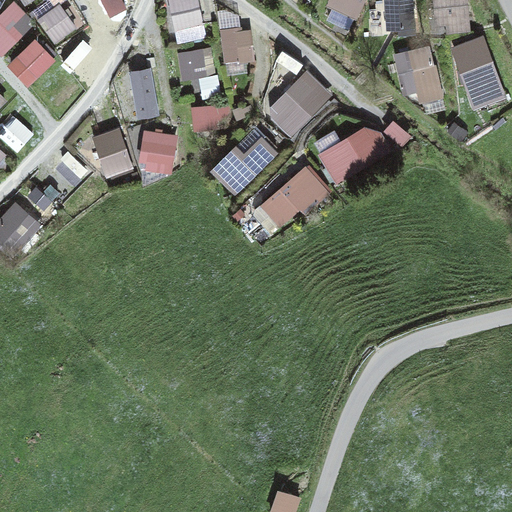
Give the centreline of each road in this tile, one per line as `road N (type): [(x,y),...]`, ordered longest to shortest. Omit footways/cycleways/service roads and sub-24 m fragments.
road 1 (track): [(312,511),(345,415),(373,367),(408,341),(511,313)]
road 2 (track): [(0,192),(83,107),(146,0)]
road 3 (track): [(233,0),(385,122)]
